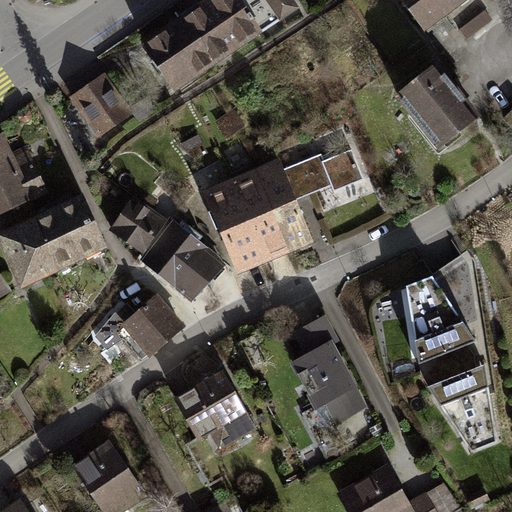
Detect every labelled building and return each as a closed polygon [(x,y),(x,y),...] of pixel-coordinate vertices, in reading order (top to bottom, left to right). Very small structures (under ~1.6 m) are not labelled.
[(236,0),(202,0),(176,17),(208,63),(257,30),(236,0)] [(292,0),(236,0),(257,30),(295,5),(292,0)] [(403,0),(425,29),(465,0),(403,0)] [(463,42),(495,24),(482,0),(481,0),(450,17),(463,42)] [(176,17),(137,43),(169,89),(208,63),(176,17)] [(433,63),(396,93),(439,147),(477,118),(433,63)] [(102,72),(66,96),(95,138),(130,112),(102,72)] [(232,108),(213,121),(224,139),(244,126),(232,108)] [(8,136),(0,141),(0,217),(54,194),(29,143),(15,153),(8,136)] [(196,136),(175,145),(183,164),(204,155),(196,136)] [(321,156),(283,171),(296,201),(332,186),(335,193),(363,180),(352,152),(324,162),(321,156)] [(278,160),(255,170),(289,253),(314,241),(296,201),(283,171),(278,160)] [(255,170),(228,181),(262,264),(289,253),(255,170)] [(228,181),(201,191),(237,275),(262,264),(228,181)] [(82,197),(34,221),(59,278),(108,257),(82,197)] [(129,198),(108,229),(141,251),(162,220),(129,198)] [(168,219),(138,261),(188,303),(223,266),(168,219)] [(59,278),(34,221),(0,236),(0,244),(22,298),(59,278)] [(428,271),(405,282),(416,358),(473,336),(428,271)] [(155,295),(119,325),(146,358),(182,329),(155,295)] [(324,316),(292,334),(305,356),(290,364),(313,405),(303,410),(330,458),(386,427),(367,394),(362,397),(335,348),(340,345),(324,316)] [(424,380),(467,444),(492,436),(481,358),(424,380)] [(221,370),(172,399),(198,442),(212,434),(221,450),(256,429),(221,370)] [(106,442),(70,464),(97,511),(118,511),(143,498),(106,442)] [(387,465),(335,493),(346,511),(460,511),(443,485),(408,501),(387,465)] [(31,511),(19,495),(0,508),(0,511),(31,511)]
